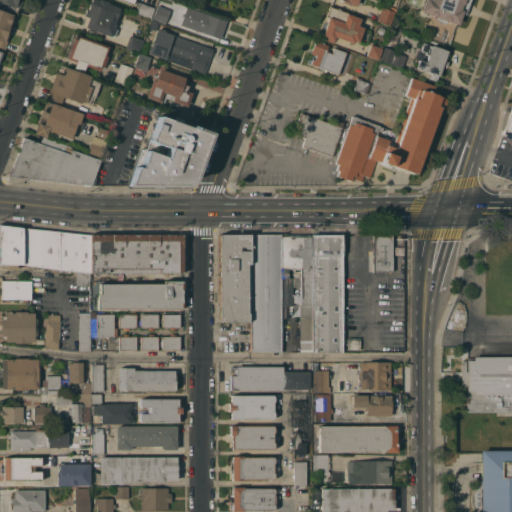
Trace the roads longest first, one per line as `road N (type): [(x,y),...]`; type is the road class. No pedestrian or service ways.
road 1 (secondary): [(0,202),(85,211),(375,211)]
road 2 (residential): [(205,210),(204,511)]
road 3 (residential): [(277,0),(205,210)]
road 4 (secondary): [(424,303),(423,511)]
road 5 (residential): [(51,0),(0,143)]
